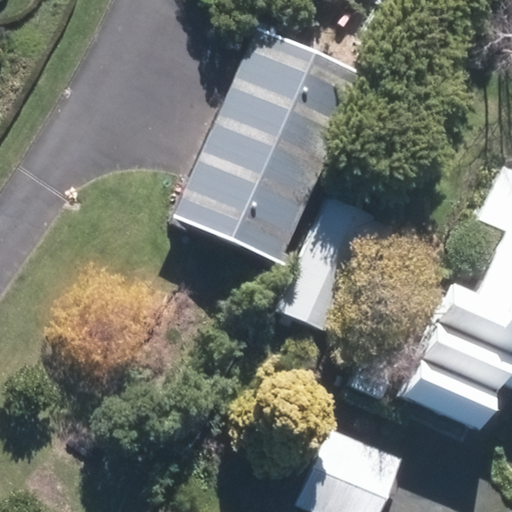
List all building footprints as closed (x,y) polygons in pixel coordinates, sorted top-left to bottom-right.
[(267,0),(258,21),(294,37),(309,0),(267,0)] [(166,217),(272,263),(353,76),(246,28),(166,217)] [(511,171),(495,164),(472,220),(495,231),(469,290),(444,279),(394,395),(473,430),(494,383),(511,391),(511,171)] [(274,310),(338,336),(386,223),(322,195),(274,310)] [(342,378),(373,399),(412,342),(381,319),(342,378)] [(327,425),(293,504),(311,511),(376,511),(400,457),(327,425)]
